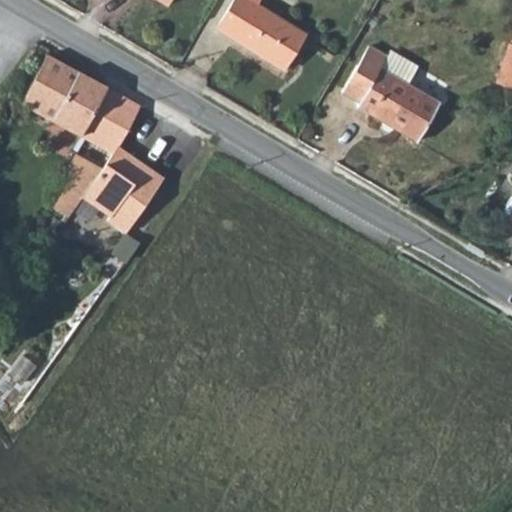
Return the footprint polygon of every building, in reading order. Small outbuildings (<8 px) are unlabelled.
[(230,0),(213,29),(282,70),(302,35),(255,5),(257,0),(230,0)] [(496,84),(511,88),(511,45),(508,45),(496,84)] [(339,93),(356,103),(355,106),(415,142),(436,105),(404,87),(415,67),(388,51),(384,58),(366,47),(339,93)] [(21,104),(80,137),(107,88),(46,56),(21,104)] [(80,137),(113,155),(117,148),(140,106),(107,88),(80,137)] [(83,200),(110,220),(107,223),(125,236),(164,182),(142,166),(139,170),(130,164),(133,160),(117,148),(113,155),(105,169),(83,200)] [(105,169),(76,154),(67,169),(74,173),(54,209),(70,218),(83,200),(105,169)] [(133,160),(130,164),(139,170),(142,166),(133,160)]
